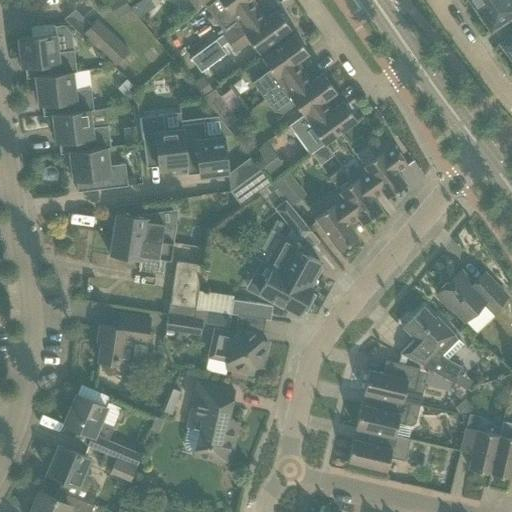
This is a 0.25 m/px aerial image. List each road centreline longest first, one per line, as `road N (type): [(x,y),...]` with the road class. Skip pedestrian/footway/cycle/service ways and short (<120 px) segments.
road 1 (residential): [(284,468),(309,360),(456,180),(486,155)]
road 2 (residential): [(0,464),(15,437),(30,363),(14,214)]
road 3 (residential): [(14,214),(206,186)]
road 4 (residential): [(465,511),(284,468)]
road 5 (residential): [(305,0),(363,86),(377,90),(418,66)]
road 6 (residential): [(511,103),(437,0)]
